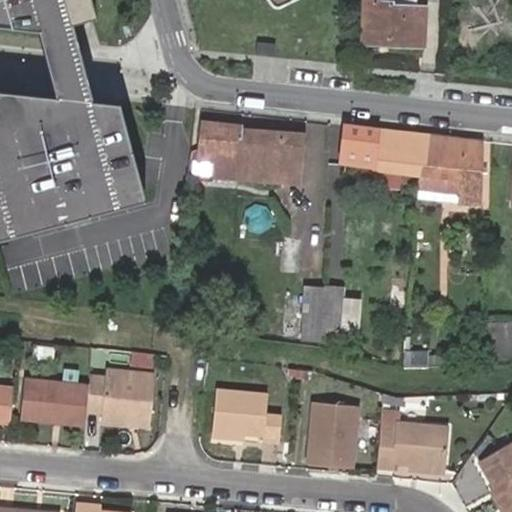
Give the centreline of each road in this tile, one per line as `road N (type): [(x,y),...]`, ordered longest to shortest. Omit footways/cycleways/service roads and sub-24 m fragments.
road 1 (residential): [(0,462),(385,495),(430,511)]
road 2 (residential): [(511,118),(208,89),(184,0)]
